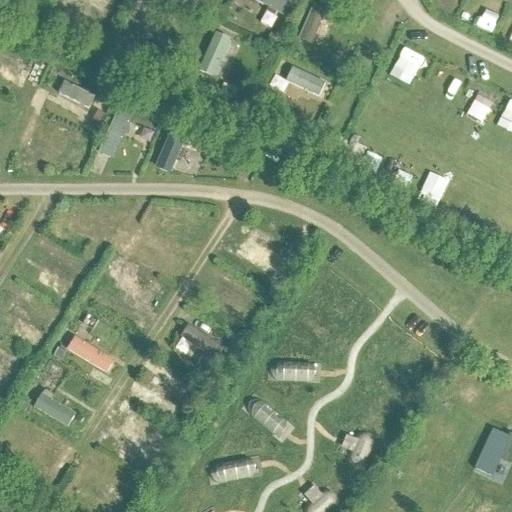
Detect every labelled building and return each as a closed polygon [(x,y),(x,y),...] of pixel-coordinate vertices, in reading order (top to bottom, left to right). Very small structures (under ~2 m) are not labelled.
[(105,54),(126,17),(113,10),(93,47),(105,54)] [(281,53),(291,19),(277,14),(266,49),(281,53)] [(505,60),(511,43),(511,32),(502,28),(491,53),(505,60)] [(186,43),(167,80),(184,88),(203,51),(186,43)] [(272,99),(279,86),(254,73),(247,86),(272,99)] [(56,124),(64,111),(38,96),(30,109),(56,124)] [(23,147),(34,152),(39,140),(9,127),(0,147),(0,177),(8,181),(23,147)] [(143,184),(154,150),(135,144),(123,177),(143,184)] [(40,232),(69,249),(79,233),(50,215),(40,232)] [(231,264),(249,275),(258,262),(221,238),(207,260),(226,272),(231,264)] [(85,247),(79,258),(99,268),(104,257),(85,247)] [(106,259),(100,268),(137,292),(143,283),(106,259)] [(39,293),(46,279),(12,262),(5,276),(39,293)] [(54,323),(49,336),(63,341),(68,328),(54,323)] [(176,367),(184,353),(158,336),(150,350),(176,367)] [(43,346),(33,362),(76,388),(85,372),(43,346)] [(16,372),(10,386),(26,394),(32,380),(16,372)] [(124,387),(118,398),(152,418),(159,407),(124,387)] [(9,403),(0,422),(38,440),(41,434),(31,430),(37,417),(9,403)] [(102,429),(93,442),(126,462),(134,449),(102,429)] [(0,480),(12,487),(28,454),(14,448),(0,476),(0,480)] [(379,464),(370,484),(381,489),(390,469),(379,464)]
